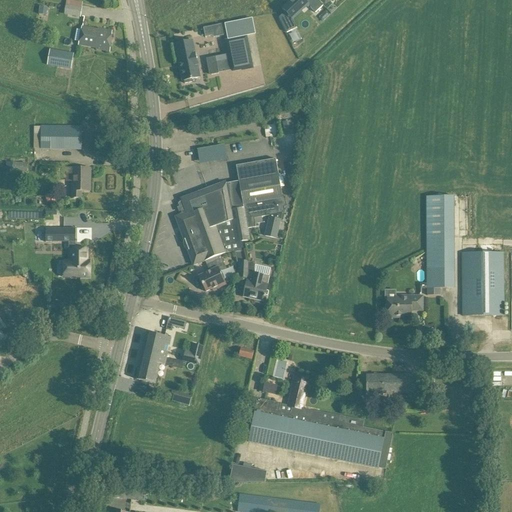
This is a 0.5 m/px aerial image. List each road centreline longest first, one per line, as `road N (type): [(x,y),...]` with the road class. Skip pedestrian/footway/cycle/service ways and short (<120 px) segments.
road 1 (unclassified): [(129,299),(334,347),(421,358),(511,356)]
road 2 (tertiary): [(129,299),(155,166),(134,0)]
road 3 (tertiary): [(85,511),(117,350)]
road 4 (unclassified): [(0,367),(43,336),(117,350)]
